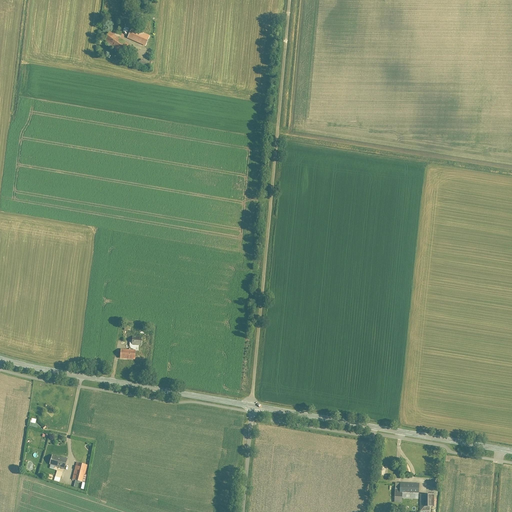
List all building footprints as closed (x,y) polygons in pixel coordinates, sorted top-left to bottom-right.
[(130,30),(128,37),(145,44),(147,36),(130,30)] [(128,47),(106,33),(102,39),(111,45),(109,48),(122,56),(128,47)] [(131,57),(128,65),(147,72),(149,65),(131,57)] [(141,338),(130,337),(130,343),(126,342),(125,352),(120,351),(119,360),(135,362),(136,347),(140,347),(141,338)] [(64,460),(50,456),(47,465),(62,469),(64,460)] [(84,466),(75,465),(72,479),(81,481),(84,466)] [(401,503),(402,499),(418,500),(418,485),(395,484),(394,503),(401,503)] [(431,511),(431,496),(419,496),(419,511),(431,511)]
